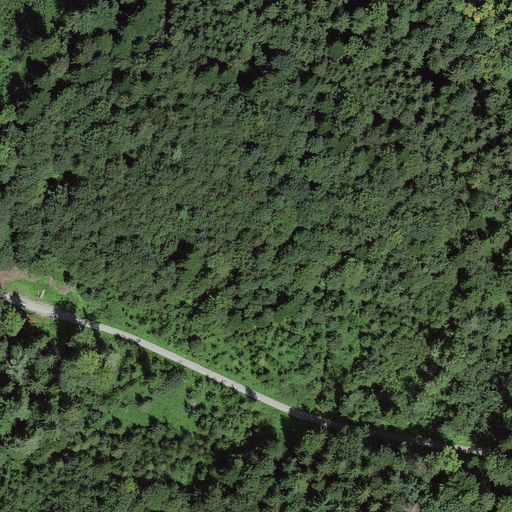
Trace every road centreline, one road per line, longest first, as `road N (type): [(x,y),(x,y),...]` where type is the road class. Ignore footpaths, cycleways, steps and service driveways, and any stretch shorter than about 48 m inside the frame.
road 1 (track): [(511,452),(441,447),(317,421),(83,316),(0,291)]
road 2 (track): [(511,299),(473,202),(416,134),(227,27),(197,0)]
